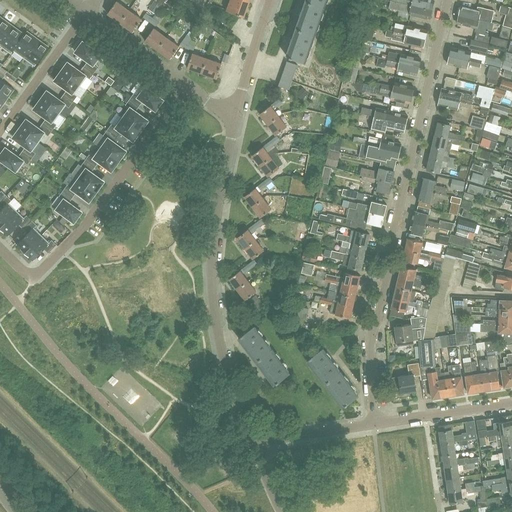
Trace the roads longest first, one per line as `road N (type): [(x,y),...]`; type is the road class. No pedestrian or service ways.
road 1 (residential): [(373,420),(369,339),(447,0)]
road 2 (unclassified): [(253,443),(212,296),(233,115)]
road 3 (residential): [(186,87),(84,227),(34,278),(0,244)]
road 4 (residential): [(0,131),(85,14)]
road 5 (residential): [(373,420),(511,402)]
road 6 (residential): [(186,87),(85,14)]
road 7 (residential): [(253,443),(373,420)]
road 8 (unclassified): [(233,115),(273,0)]
